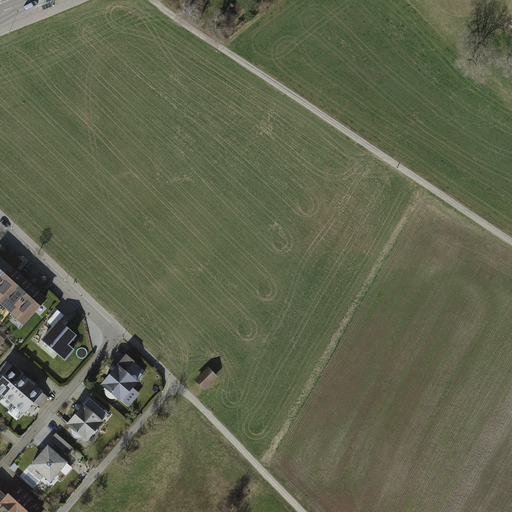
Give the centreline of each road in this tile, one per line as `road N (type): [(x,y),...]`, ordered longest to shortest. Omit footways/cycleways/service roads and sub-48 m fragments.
road 1 (track): [(152,0),(511,242)]
road 2 (track): [(303,511),(177,381)]
road 3 (residential): [(0,225),(116,336)]
